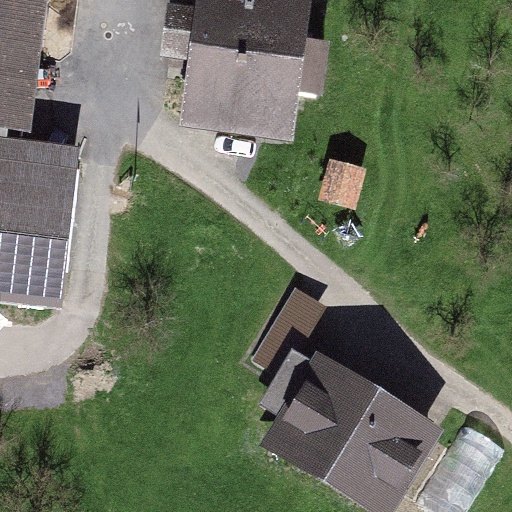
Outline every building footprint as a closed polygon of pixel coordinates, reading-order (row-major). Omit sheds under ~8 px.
[(0,0),(0,317),(65,323),(77,172),(31,168),(44,0),(0,0)] [(314,0),(192,0),(182,128),(303,138),(314,0)] [(360,173),(336,166),(326,202),(350,209),(360,173)] [(254,350),(282,366),(326,291),(298,275),(254,350)] [(403,511),(444,431),(294,357),(239,468),(327,511),(403,511)]
